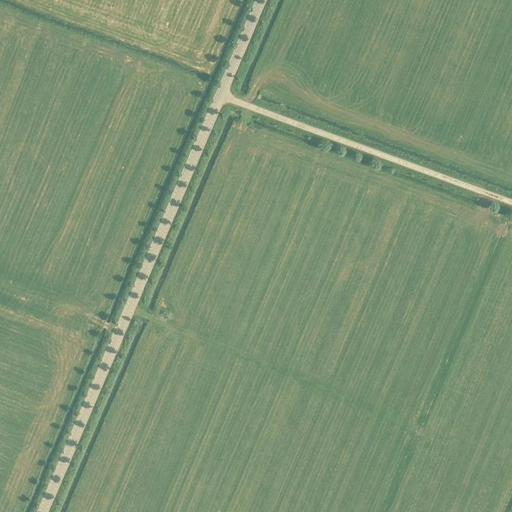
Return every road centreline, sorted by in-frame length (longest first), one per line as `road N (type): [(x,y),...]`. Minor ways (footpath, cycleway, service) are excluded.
road 1 (tertiary): [(43,511),(221,95)]
road 2 (unclassified): [(511,203),(221,95)]
